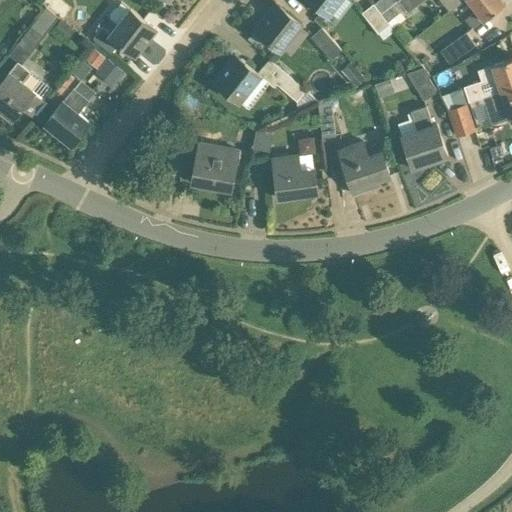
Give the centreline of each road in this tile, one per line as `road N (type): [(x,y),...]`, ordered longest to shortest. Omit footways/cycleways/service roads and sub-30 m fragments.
road 1 (tertiary): [(483,201),(341,246),(278,249),(165,232),(71,190)]
road 2 (residential): [(71,190),(220,0)]
